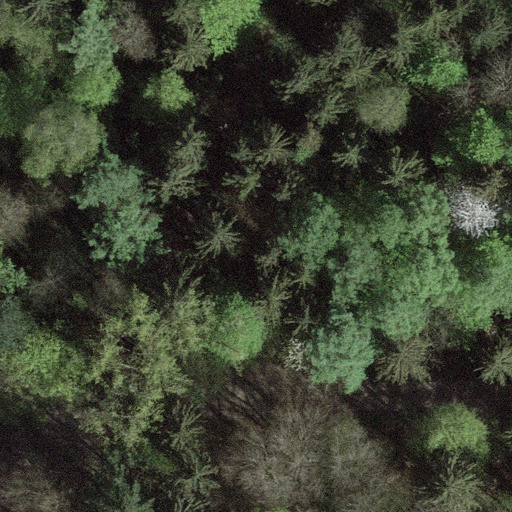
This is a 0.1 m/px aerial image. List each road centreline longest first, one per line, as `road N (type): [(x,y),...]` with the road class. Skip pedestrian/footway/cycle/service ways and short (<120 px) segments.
road 1 (track): [(89,406),(155,275),(270,0)]
road 2 (track): [(89,406),(285,388),(511,387)]
road 3 (track): [(0,497),(89,406)]
